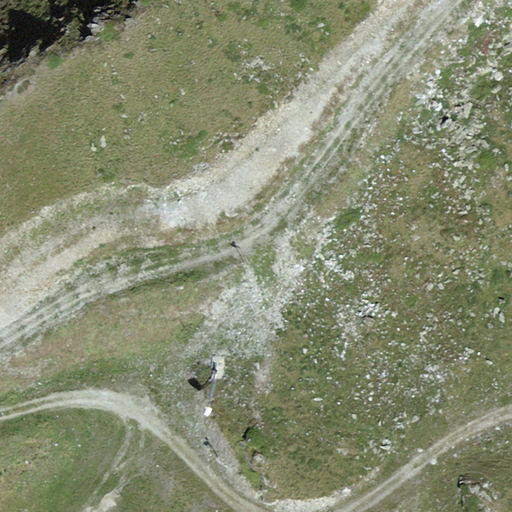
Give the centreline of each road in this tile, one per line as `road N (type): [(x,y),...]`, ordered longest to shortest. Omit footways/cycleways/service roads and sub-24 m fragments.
road 1 (track): [(0,339),(102,280),(246,236),(266,222),(449,0)]
road 2 (track): [(0,413),(74,396),(107,398),(142,414),(249,511)]
road 3 (track): [(346,511),(460,433),(511,410)]
